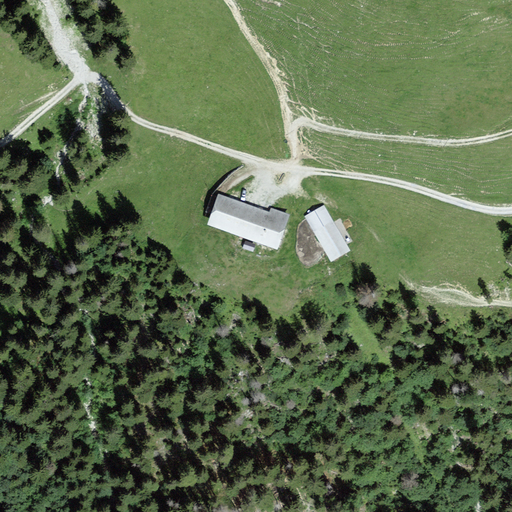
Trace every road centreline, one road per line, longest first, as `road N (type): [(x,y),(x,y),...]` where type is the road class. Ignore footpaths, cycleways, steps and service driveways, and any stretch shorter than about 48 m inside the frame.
road 1 (track): [(0,144),(87,79),(106,86),(139,121),(289,171)]
road 2 (track): [(511,133),(440,146),(299,121),(289,171)]
road 3 (track): [(289,171),(362,176),(473,208),(511,209)]
